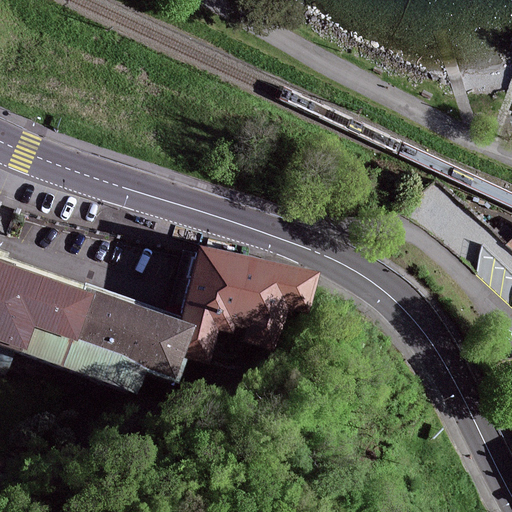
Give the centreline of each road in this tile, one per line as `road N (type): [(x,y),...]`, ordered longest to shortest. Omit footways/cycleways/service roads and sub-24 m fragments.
road 1 (primary): [(511,494),(441,357),(407,310),(309,248)]
road 2 (primary): [(309,248),(0,139)]
road 3 (residential): [(309,248),(362,214),(382,217),(455,268),(511,323)]
